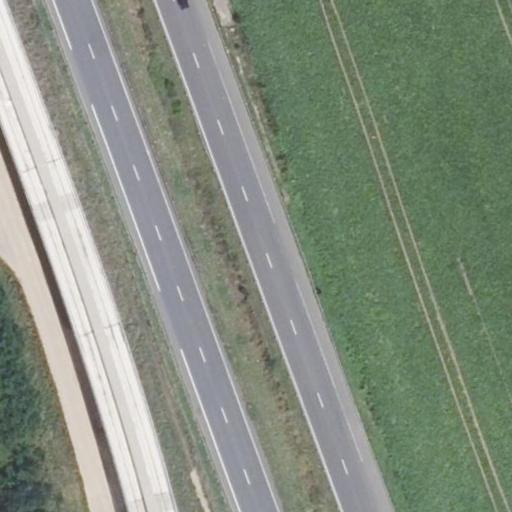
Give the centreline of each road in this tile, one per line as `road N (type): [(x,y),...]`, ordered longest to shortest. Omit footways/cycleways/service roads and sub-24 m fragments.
road 1 (trunk): [(68,0),(257,511)]
road 2 (trunk): [(361,511),(173,0)]
